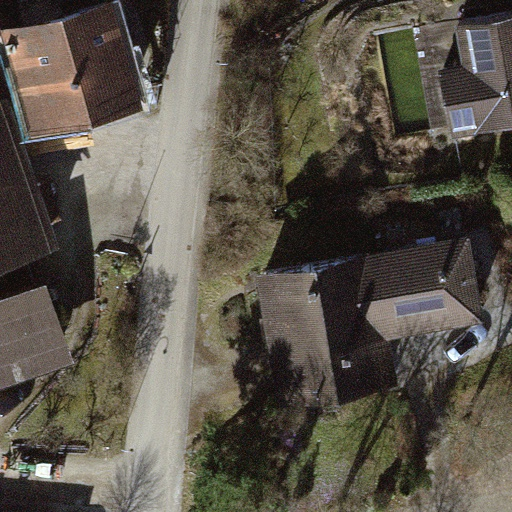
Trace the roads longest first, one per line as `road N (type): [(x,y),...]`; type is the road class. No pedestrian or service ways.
road 1 (residential): [(149,511),(202,0)]
road 2 (track): [(0,490),(149,502)]
